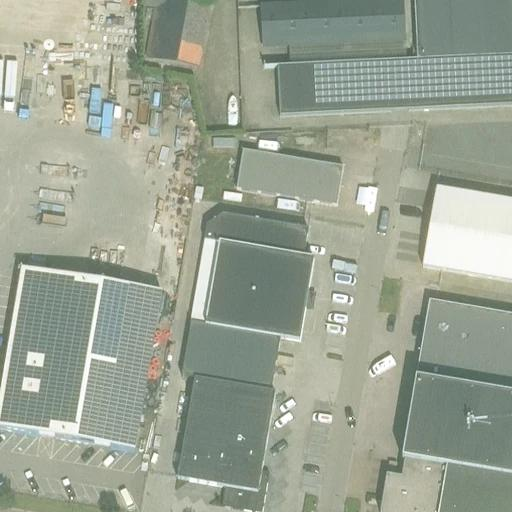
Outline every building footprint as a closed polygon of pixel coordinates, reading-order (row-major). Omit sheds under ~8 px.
[(199,68),(212,3),(197,0),(144,0),(143,6),(155,8),(145,59),(199,68)] [(403,0),(363,0),(364,1),(261,6),(263,48),(405,42),(403,0)] [(511,106),(511,0),(413,0),(416,61),(276,69),(279,117),(511,106)] [(243,152),(236,191),(337,208),(344,168),(243,152)] [(511,202),(436,189),(422,268),(511,283),(511,202)] [(314,260),(219,244),(205,326),(281,339),(300,343),(314,260)] [(22,270),(0,399),(0,430),(135,453),(162,294),(22,270)] [(416,380),(511,396),(511,316),(429,302),(416,380)] [(272,393),(281,339),(205,326),(194,324),(184,378),(195,380),(272,393)] [(272,393),(195,380),(177,480),(225,489),(222,508),(246,511),(262,511),(269,474),(262,473),(276,394),(272,393)] [(511,511),(511,396),(416,380),(402,461),(405,461),(420,464),(417,482),(445,486),(440,511),(511,511)] [(417,482),(402,479),(387,476),(380,511),(440,511),(445,486),(417,482)]
